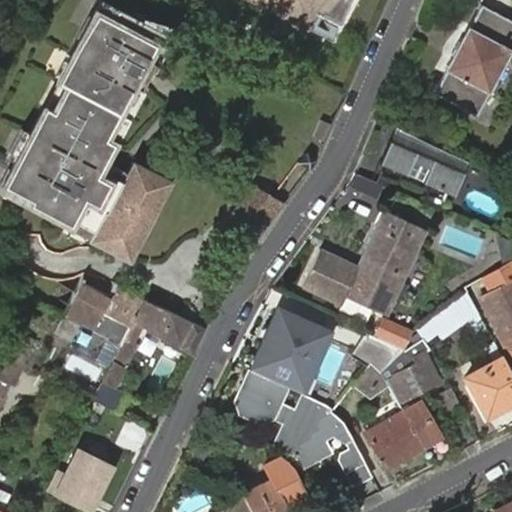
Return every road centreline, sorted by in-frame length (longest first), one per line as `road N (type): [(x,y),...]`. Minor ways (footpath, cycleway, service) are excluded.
road 1 (residential): [(409,0),(345,152),(257,275),(136,511)]
road 2 (residential): [(400,511),(511,454)]
